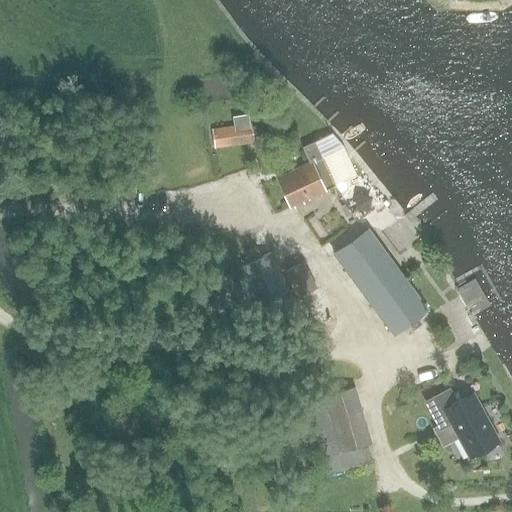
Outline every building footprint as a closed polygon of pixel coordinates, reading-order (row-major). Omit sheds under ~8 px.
[(258,138),(256,122),(211,129),(213,148),(253,142),(253,139),(258,138)] [(351,178),(337,148),(276,178),(289,207),(292,205),(294,208),(304,203),(303,202),(351,178)] [(335,252),(370,302),(404,278),(369,228),(335,252)] [(289,289),(271,253),(240,268),(259,305),(289,289)] [(427,309),(404,278),(370,302),(393,333),(427,309)] [(371,442),(354,383),(302,399),(319,457),(371,442)] [(452,394),(449,389),(425,402),(439,430),(451,423),(469,457),(498,442),(473,392),(462,398),(458,391),(452,394)] [(301,400),(299,390),(289,393),(292,403),(301,400)]
